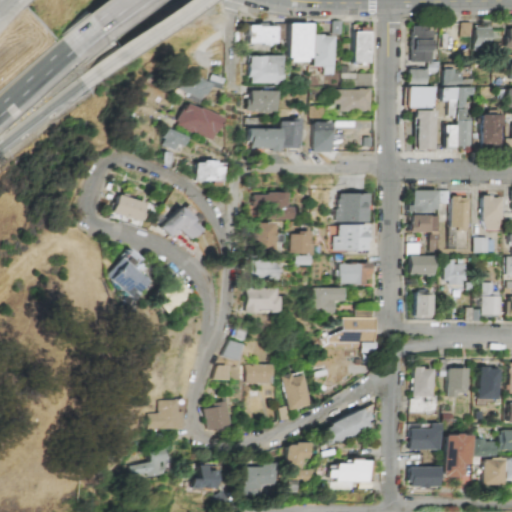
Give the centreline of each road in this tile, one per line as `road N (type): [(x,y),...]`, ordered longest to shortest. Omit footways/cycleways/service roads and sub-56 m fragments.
road 1 (residential): [(209,351),(203,284),(139,237),(89,218),(99,168),(120,157),(180,183),(204,205),(225,244)]
road 2 (residential): [(511,174),(240,173),(225,244)]
road 3 (residential): [(389,0),(391,329)]
road 4 (residential): [(389,374),(270,441),(217,449),(197,443)]
road 5 (residential): [(225,244),(227,287),(191,425),(197,443)]
road 6 (residential): [(389,374),(385,511)]
road 7 (motorway): [(84,83),(193,0)]
road 8 (residential): [(511,503),(399,503),(385,511)]
road 9 (secondary): [(511,2),(389,2)]
